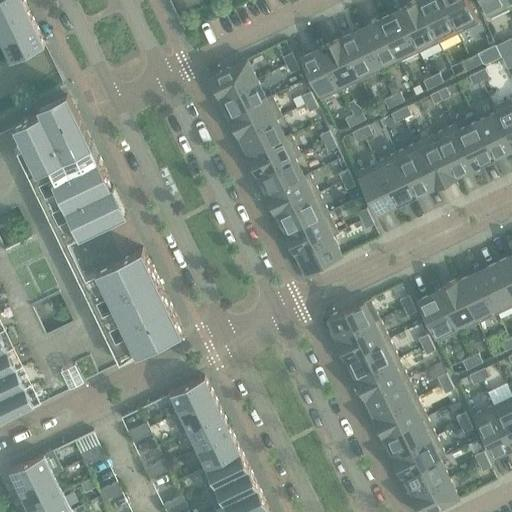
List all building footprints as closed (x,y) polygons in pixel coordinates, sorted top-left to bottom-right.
[(0,0),(0,19),(27,6),(24,0),(0,0)] [(419,0),(418,0),(413,0),(398,7),(399,10),(407,26),(416,44),(420,51),(439,42),(436,35),(427,17),(419,0)] [(455,26),(442,0),(418,0),(419,0),(427,17),(436,35),(439,42),(459,33),(455,26)] [(476,16),(468,0),(442,0),(455,26),(459,33),(479,23),(476,16)] [(507,1),(506,0),(480,0),(486,11),(489,18),(510,8),(507,1)] [(36,25),(27,6),(0,19),(0,38),(2,42),(36,25)] [(399,10),(398,7),(397,8),(398,10),(380,19),(397,54),(400,61),(420,51),(416,44),(407,26),(399,10)] [(397,54),(380,19),(361,28),(377,63),(381,70),(400,61),(397,54)] [(36,25),(2,42),(11,61),(45,44),(36,25)] [(377,63),(361,28),(342,37),(341,35),(340,35),(341,38),(349,54),(358,73),(361,79),(381,70),(377,63)] [(341,38),(340,35),(321,45),(322,47),(330,64),(338,82),(342,89),(361,79),(358,73),(349,54),(341,38)] [(322,47),(321,45),(319,45),(321,48),(301,57),(318,92),(321,99),(342,89),(338,82),(330,64),(322,47)] [(292,52),(283,56),(286,64),(296,60),(292,52)] [(478,53),(470,57),(475,66),(483,63),(478,53)] [(475,66),(470,57),(462,61),(466,70),(475,66)] [(257,78),(247,58),(209,76),(219,96),(257,78)] [(300,68),(296,60),(286,64),(290,72),(300,68)] [(489,76),(485,67),(477,71),(482,80),(489,76)] [(482,80),(477,71),(469,75),(473,84),(482,80)] [(439,72),(431,76),(436,85),(444,81),(439,72)] [(431,76),(423,80),(428,89),(436,85),(431,76)] [(229,116),(273,95),(272,94),(266,97),(257,78),(219,96),(220,98),(222,96),(231,114),(228,115),(229,116)] [(451,95),(446,86),(438,90),(443,99),(451,95)] [(443,99),(438,90),(430,94),(434,103),(443,99)] [(41,111),(14,124),(0,131),(0,157),(25,145),(37,170),(51,163),(57,176),(53,178),(80,234),(128,211),(114,182),(112,183),(102,161),(71,97),(68,91),(38,105),(41,111)] [(311,91),(301,95),(305,103),(314,99),(311,91)] [(400,91),(393,95),(397,104),(405,100),(400,91)] [(238,135),(282,114),(273,95),(229,116),(238,135)] [(397,104),(393,95),(384,99),(389,108),(397,104)] [(511,96),(493,105),(497,111),(511,143),(511,96)] [(314,99),(305,103),(309,111),(318,107),(314,99)] [(412,114),(407,105),(399,109),(404,118),(412,114)] [(511,143),(497,111),(493,105),(492,105),(495,112),(477,121),(494,156),(511,147),(511,143)] [(404,118),(399,109),(391,113),(396,122),(404,118)] [(361,110),(354,113),(358,123),(366,119),(361,110)] [(358,123),(354,113),(345,117),(350,126),(358,123)] [(283,116),(282,114),(238,135),(239,136),(241,135),(249,153),(247,154),(248,155),(291,134),(291,133),(284,136),(276,119),(283,116)] [(494,156),(477,121),(459,130),(456,123),(455,124),(458,130),(475,166),(494,156)] [(373,133),(368,124),(360,128),(365,137),(373,133)] [(458,130),(455,124),(435,133),(438,139),(446,156),(455,175),(456,177),(457,177),(456,175),(475,166),(458,130)] [(365,137),(360,128),(352,131),(357,140),(365,137)] [(329,130),(320,134),(324,142),(333,137),(329,130)] [(438,139),(435,133),(416,143),(419,149),(427,166),(436,184),(437,187),(456,177),(455,175),(446,156),(438,139)] [(257,174),(301,153),(291,134),(248,155),(257,174)] [(333,137),(324,142),(328,150),(337,146),(333,137)] [(419,149),(416,143),(396,152),(399,158),(416,194),(435,185),(436,187),(437,187),(436,184),(427,166),(419,149)] [(399,158),(396,152),(377,161),(380,167),(397,203),(416,194),(399,158)] [(302,154),(301,153),(257,174),(257,175),(260,174),(268,192),(266,193),(266,194),(310,172),(310,171),(303,175),(295,158),(302,154)] [(380,167),(377,161),(356,171),(359,177),(376,213),(397,203),(380,167)] [(352,176),(348,168),(339,173),(343,181),(352,176)] [(275,213),(320,192),(310,172),(266,194),(275,213)] [(356,185),(352,176),(343,181),(347,189),(356,185)] [(329,211),(320,192),(275,213),(276,214),(278,213),(287,231),(285,232),(285,233),(329,211)] [(371,215),(367,207),(358,212),(362,220),(371,215)] [(294,252),(338,231),(329,211),(285,233),(294,252)] [(375,223),(371,215),(362,220),(366,228),(375,223)] [(342,255),(333,235),(339,232),(338,231),(294,252),(295,253),(297,252),(307,272),(342,255)] [(143,247),(97,269),(137,353),(183,330),(143,247)] [(511,254),(497,262),(511,292),(511,254)] [(511,292),(497,262),(477,271),(494,306),(498,313),(511,305),(511,292)] [(494,306),(477,271),(459,280),(458,278),(457,278),(458,280),(475,315),(478,322),(498,313),(494,306)] [(458,280),(457,278),(437,287),(439,290),(455,325),(459,331),(478,322),(475,315),(458,280)] [(439,290),(437,287),(437,288),(438,290),(418,300),(435,335),(438,342),(459,331),(455,325),(439,290)] [(413,302),(409,294),(400,299),(404,307),(413,302)] [(336,339),(380,318),(371,298),(329,318),(338,338),(336,339)] [(408,315),(417,310),(413,302),(404,307),(408,315)] [(346,359),(390,338),(380,318),(336,339),(346,359)] [(432,341),(428,333),(419,337),(423,346),(432,341)] [(511,347),(511,342),(510,337),(502,341),(506,350),(511,347)] [(355,378),(399,357),(390,338),(346,359),(346,360),(348,359),(357,376),(355,378)] [(427,353),(436,349),(432,341),(423,346),(427,353)] [(8,349),(0,352),(0,375),(17,367),(8,349)] [(92,351),(75,359),(84,378),(101,370),(92,351)] [(479,352),(471,356),(475,365),(483,361),(479,352)] [(475,365),(471,356),(463,360),(467,369),(475,365)] [(364,398),(408,376),(399,357),(355,378),(364,398)] [(490,375),(485,366),(477,370),(482,379),(490,375)] [(17,367),(0,375),(0,398),(26,386),(17,367)] [(482,379),(477,370),(469,374),(474,383),(482,379)] [(450,380),(447,372),(438,376),(441,385),(450,380)] [(205,375),(171,392),(180,411),(214,394),(205,375)] [(418,396),(408,376),(364,398),(365,399),(367,398),(376,415),(373,416),(374,417),(418,396)] [(454,388),(450,380),(441,385),(445,393),(454,388)] [(26,386),(0,398),(0,421),(35,404),(26,386)] [(180,411),(189,430),(223,413),(214,394),(180,411)] [(511,395),(494,404),(511,441),(511,395)] [(383,437),(427,415),(418,396),(374,417),(383,437)] [(511,446),(511,441),(494,404),(473,414),(493,456),(511,446)] [(469,419),(465,411),(456,415),(460,423),(469,419)] [(189,430),(198,448),(232,432),(223,413),(189,430)] [(392,456),(436,435),(427,415),(383,437),(384,438),(386,437),(395,454),(392,455),(392,456)] [(473,427),(469,419),(460,423),(464,432),(473,427)] [(148,421),(138,426),(143,436),(153,432),(148,421)] [(138,426),(129,430),(134,441),(143,436),(138,426)] [(198,448),(207,467),(241,450),(232,432),(198,448)] [(402,475),(446,454),(436,435),(392,456),(402,475)] [(100,444),(91,449),(96,459),(105,454),(100,444)] [(91,449),(82,453),(87,463),(96,459),(91,449)] [(207,467),(216,486),(250,469),(241,450),(207,467)] [(488,458),(484,450),(475,454),(479,462),(488,458)] [(10,470),(19,488),(53,472),(44,453),(10,470)] [(446,456),(446,454),(402,475),(402,477),(405,476),(413,493),(411,494),(411,495),(449,477),(440,459),(446,456)] [(165,458),(156,462),(161,473),(170,468),(165,458)] [(492,466),(488,458),(479,462),(483,470),(492,466)] [(156,462),(147,467),(152,477),(161,473),(156,462)] [(216,486),(225,505),(259,488),(250,469),(216,486)] [(53,472),(19,488),(28,507),(62,490),(53,472)] [(93,477),(81,482),(85,491),(97,486),(93,477)] [(428,511),(459,498),(449,477),(411,495),(419,511),(428,511)] [(118,481),(109,485),(114,496),(123,491),(118,481)] [(109,485),(99,490),(104,500),(114,496),(109,485)] [(225,505),(228,511),(257,511),(268,507),(259,488),(225,505)] [(62,490),(28,507),(30,511),(65,511),(71,509),(62,490)] [(183,495),(174,499),(179,509),(188,505),(183,495)] [(174,499),(164,504),(168,511),(173,511),(179,509),(174,499)]
